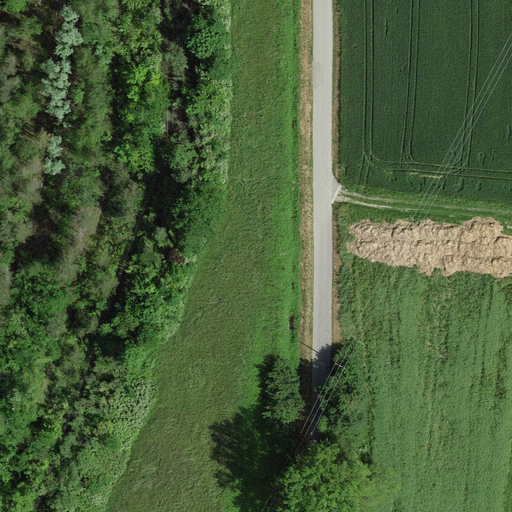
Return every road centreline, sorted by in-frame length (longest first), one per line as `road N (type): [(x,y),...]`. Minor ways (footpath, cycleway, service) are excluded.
road 1 (unclassified): [(321,0),(316,511)]
road 2 (track): [(322,185),(511,211)]
